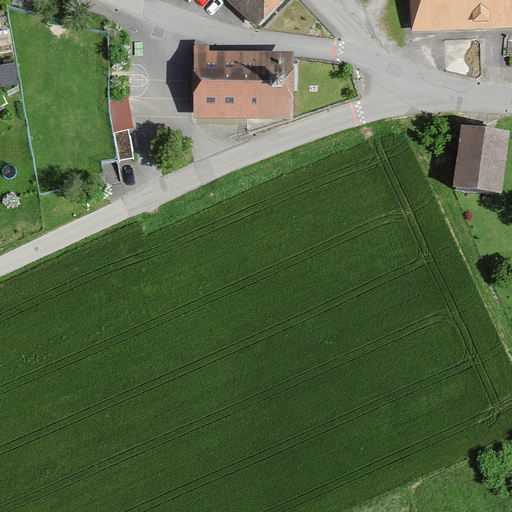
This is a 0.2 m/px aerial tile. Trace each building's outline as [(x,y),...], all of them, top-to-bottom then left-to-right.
[(0,0),(0,65),(1,66),(0,58),(0,31),(9,30),(3,0),(0,0)] [(228,0),(263,33),(294,0),(228,0)] [(511,0),(413,0),(416,36),(511,31),(511,0)] [(196,121),(301,122),(301,55),(196,55),(196,121)] [(511,196),(511,133),(466,128),(458,193),(511,199),(511,196)]
